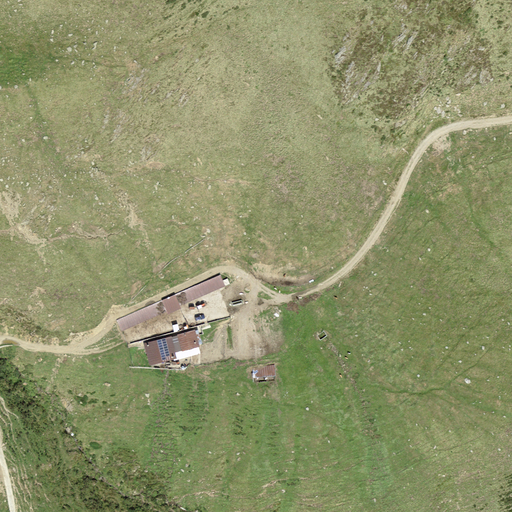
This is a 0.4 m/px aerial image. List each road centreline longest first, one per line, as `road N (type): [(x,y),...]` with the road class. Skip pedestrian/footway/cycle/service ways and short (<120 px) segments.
road 1 (track): [(511,123),(439,126),(413,150),(369,235),(316,288),(268,292),(221,263)]
road 2 (track): [(0,373),(113,308),(221,263)]
